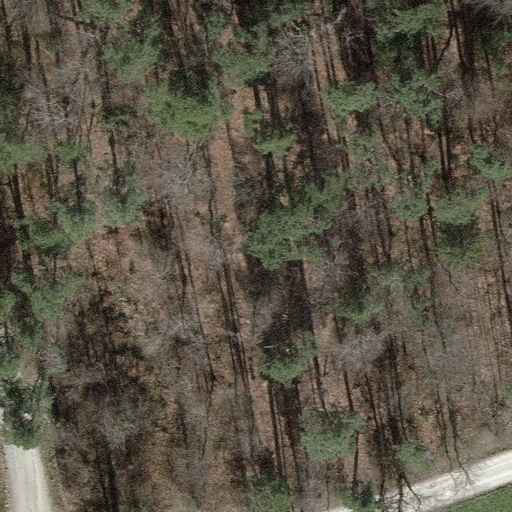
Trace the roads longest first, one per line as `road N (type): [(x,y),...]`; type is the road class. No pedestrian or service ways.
road 1 (track): [(511,465),(358,511)]
road 2 (track): [(0,370),(23,437),(30,511)]
